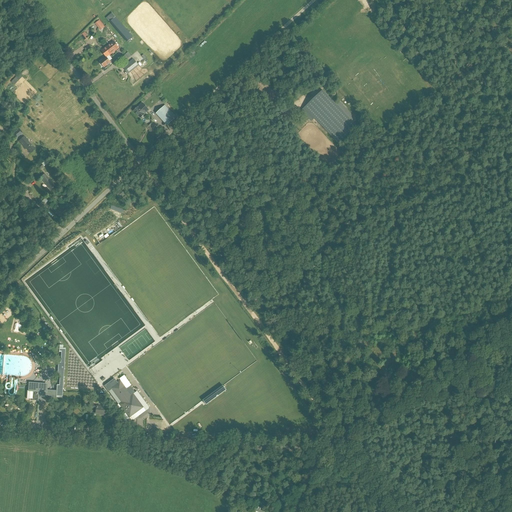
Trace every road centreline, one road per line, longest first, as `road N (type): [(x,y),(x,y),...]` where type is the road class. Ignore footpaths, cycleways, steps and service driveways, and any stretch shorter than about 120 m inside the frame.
road 1 (track): [(511,46),(448,84),(441,105),(200,241)]
road 2 (unclassified): [(0,429),(321,454)]
road 3 (track): [(244,302),(511,144)]
road 4 (track): [(406,511),(244,302)]
road 5 (tertiary): [(321,454),(511,314)]
road 6 (unclassified): [(139,162),(310,0)]
road 7 (track): [(511,338),(461,377),(451,422),(449,449),(496,504)]
road 8 (unclassified): [(139,162),(20,0)]
road 9 (unclassified): [(0,291),(139,162)]
road 10 (track): [(244,302),(139,162)]
